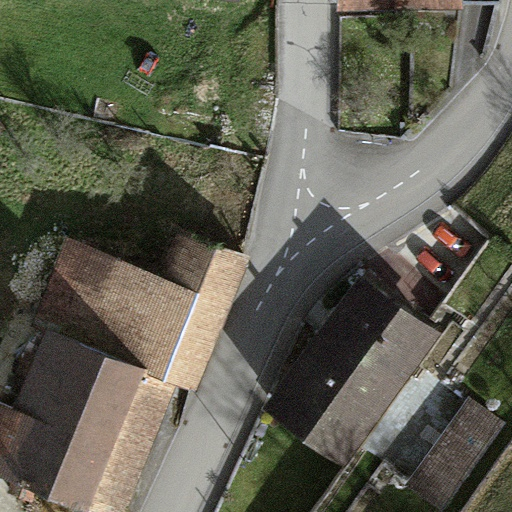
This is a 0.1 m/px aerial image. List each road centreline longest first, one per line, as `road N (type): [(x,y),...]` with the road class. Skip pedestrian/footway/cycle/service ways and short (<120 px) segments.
road 1 (residential): [(171,511),(307,215)]
road 2 (residential): [(307,215),(399,188),(448,142),(511,61)]
road 3 (residential): [(303,0),(308,43),(298,144),(307,215)]
